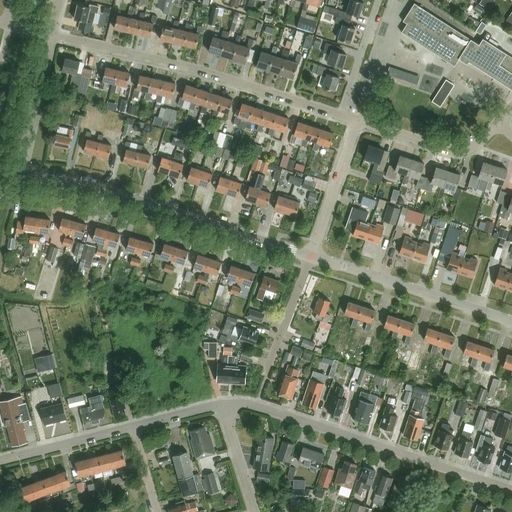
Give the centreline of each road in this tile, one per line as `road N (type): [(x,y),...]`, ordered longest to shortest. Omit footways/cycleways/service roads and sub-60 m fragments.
road 1 (residential): [(17,176),(107,191),(312,256)]
road 2 (residential): [(511,491),(255,405),(222,403)]
road 3 (residential): [(343,115),(52,35)]
road 4 (residential): [(511,320),(312,256)]
road 5 (residential): [(496,123),(454,154),(358,121)]
road 6 (residential): [(17,176),(52,35)]
road 7 (residential): [(312,256),(358,121)]
road 8 (residential): [(133,427),(0,462)]
road 9 (residential): [(265,375),(312,256)]
road 10 (residential): [(343,115),(379,0)]
